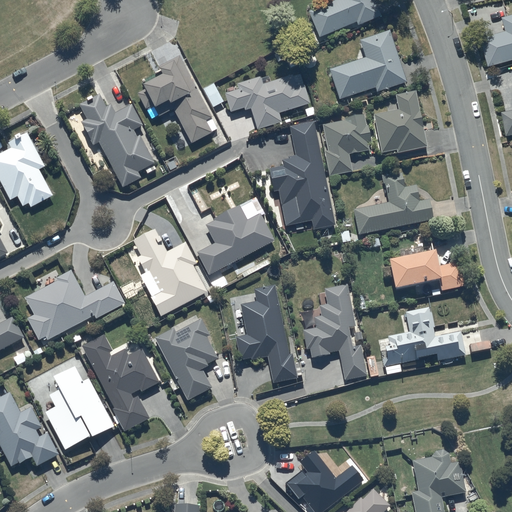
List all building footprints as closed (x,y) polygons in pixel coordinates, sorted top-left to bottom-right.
[(335,0),(308,11),(320,37),(356,21),(358,25),(380,16),(373,0),(335,0)] [(482,37),(489,65),(511,59),(511,13),(503,16),(507,31),(482,37)] [(366,58),(330,70),(340,99),(375,87),(377,92),(406,82),(389,31),(360,40),(366,58)] [(179,55),(158,65),(163,74),(157,77),(156,75),(144,81),(146,84),(143,85),(145,89),(138,93),(146,109),(152,105),(158,116),(173,109),(192,143),(212,132),(206,120),(212,117),(179,55)] [(310,103),(302,76),(294,78),(292,74),(267,82),(266,79),(262,80),(261,76),(237,84),(238,89),(237,90),(236,86),(226,89),(227,92),(225,93),(231,112),(244,108),(245,110),(251,108),(257,130),(281,122),(278,113),(294,108),(296,114),(304,112),(302,105),(310,103)] [(214,83),(204,89),(213,107),(223,101),(214,83)] [(396,149),(396,152),(426,146),(415,91),(395,95),(398,109),(374,114),(381,152),(396,149)] [(143,125),(131,104),(115,113),(110,104),(106,107),(99,94),(92,98),(91,96),(86,98),(87,100),(79,105),(86,119),(81,122),(94,145),(99,143),(122,187),(140,177),(138,172),(144,168),(147,174),(155,169),(153,164),(155,163),(140,135),(137,136),(133,130),(143,125)] [(511,110),(502,112),(507,135),(511,134),(511,110)] [(346,121),(323,126),(328,150),(325,151),(329,176),(352,171),(349,154),(369,150),(368,143),(371,142),(368,125),(367,126),(364,114),(345,118),(346,121)] [(335,224),(314,122),(289,126),(295,155),(289,156),(289,158),(283,160),(284,165),(269,168),(274,191),(278,191),(285,225),(311,220),(313,228),(335,224)] [(11,148),(0,153),(0,181),(10,201),(17,196),(23,206),(28,204),(30,207),(53,195),(39,170),(44,166),(27,132),(20,135),(19,133),(13,136),(14,138),(8,142),(11,148)] [(353,209),(358,234),(434,219),(429,199),(420,201),(416,185),(404,187),(401,171),(381,175),(383,184),(385,184),(389,202),(353,209)] [(214,221),(206,225),(215,243),(198,252),(210,274),(274,240),(260,214),(247,221),(239,205),(213,218),(214,221)] [(150,298),(160,316),(207,291),(193,265),(196,263),(185,242),(166,251),(155,228),(132,240),(141,255),(137,257),(145,272),(140,275),(151,297),(150,298)] [(435,250),(389,259),(395,288),(439,279),(442,291),(466,286),(460,261),(438,266),(435,250)] [(57,281),(25,298),(33,315),(27,318),(38,340),(46,336),(48,340),(94,315),(96,319),(124,303),(113,282),(85,296),(70,271),(55,278),(57,281)] [(348,285),(325,290),(328,303),(319,305),(321,316),(314,318),(316,328),(303,331),(307,350),(310,349),(312,358),(330,355),(330,353),(339,350),(346,381),(367,376),(348,285)] [(276,286),(254,289),(256,302),(241,304),(247,335),(236,337),(241,360),(252,358),(252,360),(267,357),(273,382),(297,378),(293,354),(288,355),(276,286)] [(430,307),(405,311),(405,314),(401,315),(404,333),(387,336),(388,339),(379,340),(384,366),(419,360),(419,357),(436,354),(437,360),(443,359),(444,367),(464,363),(462,355),(466,354),(462,331),(435,336),(430,307)] [(0,350),(24,337),(13,316),(0,323),(0,350)] [(174,328),(154,338),(188,401),(212,387),(202,369),(208,366),(206,364),(218,358),(207,336),(209,335),(201,319),(176,332),(174,328)] [(104,335),(82,347),(114,408),(111,410),(124,432),(148,418),(137,396),(133,398),(130,393),(140,388),(142,392),(159,383),(158,381),(161,380),(139,336),(113,350),(107,337),(105,338),(104,335)] [(55,407),(45,412),(65,450),(113,425),(89,378),(82,381),(74,366),(53,377),(59,389),(48,395),(55,407)] [(0,446),(11,466),(19,462),(20,463),(32,457),(36,465),(58,454),(46,433),(39,437),(35,430),(41,426),(31,407),(21,413),(10,392),(0,397),(0,446)] [(431,457),(412,460),(418,490),(411,492),(414,511),(444,511),(442,497),(466,492),(460,461),(451,462),(450,454),(449,454),(449,453),(448,452),(447,452),(447,451),(446,451),(445,450),(444,450),(443,450),(443,449),(442,449),(441,449),(440,449),(439,450),(438,450),(437,450),(436,451),(435,451),(435,452),(434,452),(434,453),(433,453),(433,454),(432,454),(432,455),(432,456),(431,457)] [(360,498),(346,511),(383,511),(390,505),(373,489),(362,500),(360,498)]
